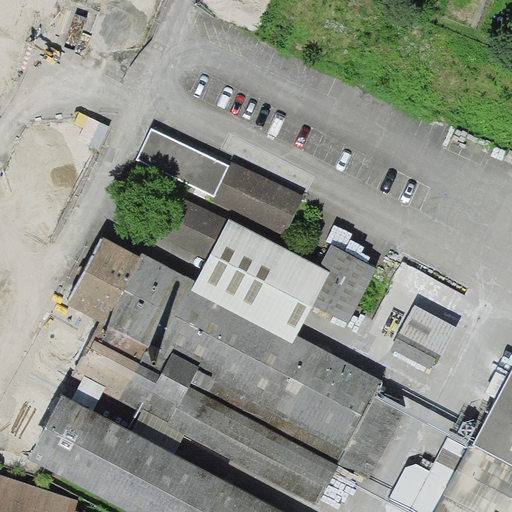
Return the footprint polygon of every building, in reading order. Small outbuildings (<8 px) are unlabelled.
[(301,199),(152,130),(136,164),(285,233),(301,199)] [(229,224),(176,197),(156,237),(207,263),(191,293),(297,347),(317,307),(351,324),(379,270),(334,247),(324,267),(232,220),(229,224)] [(102,321),(72,372),(317,502),(335,465),(363,480),(405,399),(297,347),(191,293),(96,243),(66,303),(102,321)] [(435,511),(511,511),(511,366),(469,451),(446,439),(428,473),(450,484),(435,511)] [(269,511),(58,403),(33,455),(139,511),(269,511)] [(0,472),(0,511),(76,511),(81,500),(0,472)]
